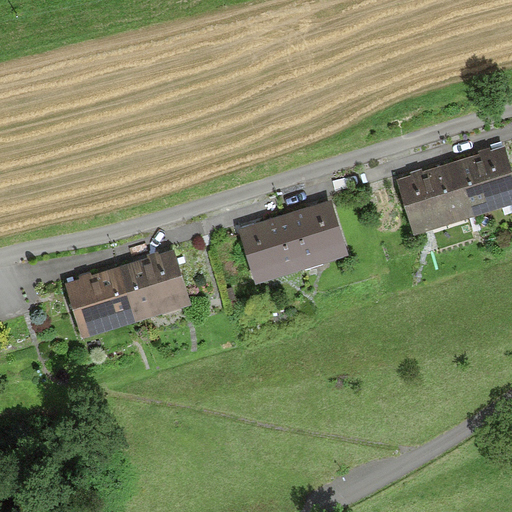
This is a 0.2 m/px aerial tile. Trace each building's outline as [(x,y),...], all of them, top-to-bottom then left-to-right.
[(511,171),(504,147),(457,162),(474,212),(511,199),(511,171)] [(396,183),(412,232),(474,212),(457,162),(396,183)] [(332,201),(288,215),(304,266),(348,252),(332,201)] [(240,230),(256,281),(304,266),(288,215),(240,230)] [(173,250),(123,266),(139,317),(190,301),(173,250)] [(69,283),(85,334),(139,317),(123,266),(69,283)]
